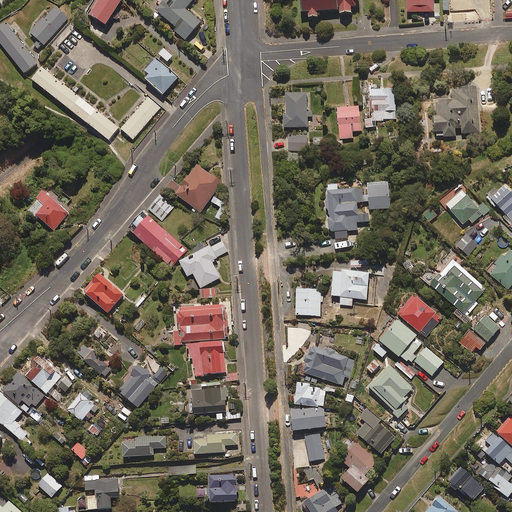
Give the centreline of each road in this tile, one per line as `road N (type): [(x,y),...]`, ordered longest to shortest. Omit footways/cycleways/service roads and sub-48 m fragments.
road 1 (residential): [(244,59),(260,103),(289,511)]
road 2 (residential): [(267,511),(238,109),(244,59)]
road 3 (residential): [(11,320),(109,225),(195,99),(244,59)]
road 4 (residential): [(511,33),(244,59)]
road 5 (residential): [(511,348),(372,511)]
